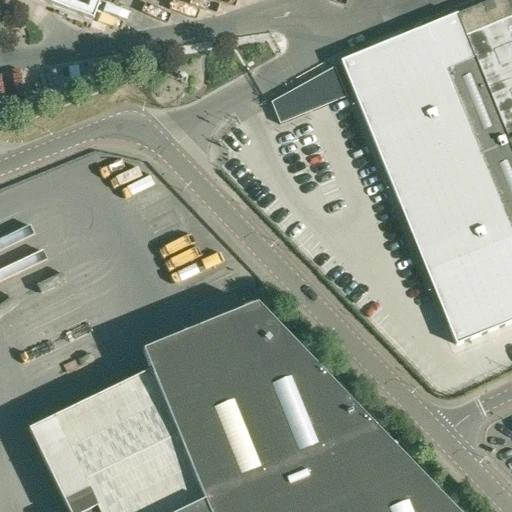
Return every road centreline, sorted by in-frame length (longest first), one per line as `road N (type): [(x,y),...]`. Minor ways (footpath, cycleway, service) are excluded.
road 1 (tertiary): [(428,432),(149,137),(119,126),(87,134)]
road 2 (unknown): [(0,209),(81,180),(162,292),(164,310),(106,367)]
